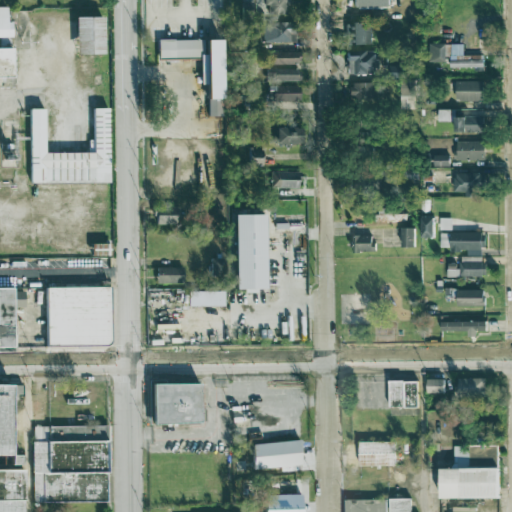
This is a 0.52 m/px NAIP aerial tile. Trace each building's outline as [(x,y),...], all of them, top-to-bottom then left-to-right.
[(287,15),(287,0),(266,0),(266,14),(287,15)] [(352,0),(353,9),(389,8),(389,0),(352,0)] [(102,17),(74,17),(75,55),(103,54),(102,17)] [(261,42),(292,42),(292,23),(261,23),(261,42)] [(370,23),(344,24),(345,45),(371,44),(370,23)] [(156,58),(198,59),(199,40),(157,39),(156,58)] [(221,116),(220,40),(205,40),(205,54),(199,54),(199,85),(206,85),(207,116),(221,116)] [(445,44),(429,43),(429,62),(444,62),(445,44)] [(0,77),(11,78),(11,48),(0,47),(0,77)] [(266,64),(298,64),(298,51),(266,52),(266,64)] [(375,51),(346,51),(346,74),(375,75),(375,51)] [(482,55),(449,56),(450,70),(483,68),(482,55)] [(265,68),(265,80),(299,81),(299,69),(265,68)] [(414,109),(414,81),(400,80),(400,109),(414,109)] [(483,81),(455,82),(455,101),(483,101),(483,81)] [(375,83),(347,83),(348,100),(375,100),(375,83)] [(270,86),(270,101),(299,101),(298,85),(270,86)] [(28,109),(29,184),(108,183),(107,108),(91,109),(92,152),(43,153),(43,109),(28,109)] [(453,122),(453,133),(483,132),(483,116),(452,117),(452,111),(438,111),(438,122),(453,122)] [(355,119),(354,134),(371,135),(372,120),(355,119)] [(300,145),(301,128),(275,127),(274,144),(300,145)] [(485,160),(485,141),(456,142),(456,161),(485,160)] [(261,165),(262,150),(248,149),(248,165),(261,165)] [(449,167),(449,156),(433,156),(433,167),(449,167)] [(270,188),(298,188),(299,172),(270,171),(270,188)] [(453,194),(474,194),(474,188),(481,188),(481,173),(453,173),(453,194)] [(155,225),(175,225),(175,207),(155,207),(155,225)] [(265,288),(234,288),(234,214),(265,214),(265,288)] [(434,238),(434,217),(421,217),(421,238),(434,238)] [(451,230),(451,218),(440,218),(439,230),(451,230)] [(402,247),(415,247),(414,228),(402,228),(402,247)] [(440,232),(440,248),(449,248),(449,251),(466,252),(466,255),(484,256),(484,233),(440,232)] [(374,236),(351,235),(350,252),(373,252),(374,236)] [(484,256),(458,256),(458,264),(446,264),(447,277),(485,277),(484,256)] [(155,283),(180,283),(180,267),(155,268),(155,283)] [(45,346),(109,346),(108,287),(44,288),(45,346)] [(0,288),(0,348),(13,348),(12,308),(23,307),(23,291),(13,292),(13,288),(0,288)] [(483,306),(484,290),(457,290),(456,305),(483,306)] [(223,291),(187,291),(187,307),(223,307),(223,291)] [(486,332),(486,321),(440,323),(440,332),(467,331),(467,337),(476,337),(476,332),(486,332)] [(485,379),(458,378),(458,398),(485,399),(485,379)] [(444,393),(444,379),(427,379),(427,393),(444,393)] [(418,382),(389,381),(388,408),(417,408),(418,382)] [(151,385),(151,424),(199,423),(198,384),(151,385)] [(0,511),(20,511),(20,455),(10,455),(9,396),(20,396),(20,385),(0,385),(0,511)] [(30,426),(31,503),(106,502),(105,425),(30,426)] [(250,443),(252,468),(299,466),(298,441),(250,443)] [(358,466),(394,465),(394,441),(358,442),(358,466)] [(439,469),(440,499),(499,499),(498,468),(486,468),(486,459),(479,459),(478,445),(453,446),(453,469),(439,469)] [(263,511),(300,511),(300,494),(263,495),(263,511)] [(344,499),(344,511),(410,511),(410,498),(387,498),(387,499),(344,499)]
